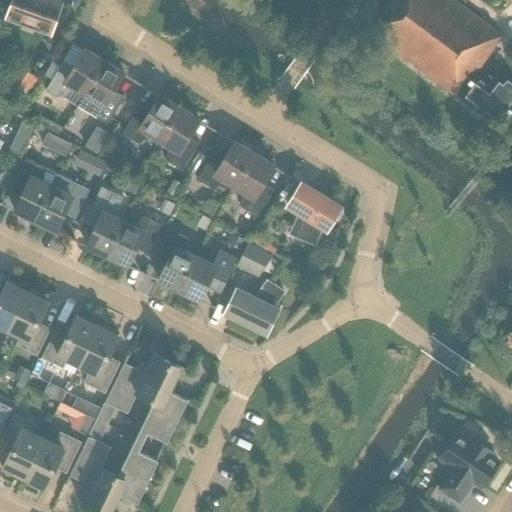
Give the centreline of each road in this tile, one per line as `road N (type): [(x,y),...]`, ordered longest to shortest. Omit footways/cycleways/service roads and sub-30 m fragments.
road 1 (residential): [(116,0),(133,40),(377,186),(363,302)]
road 2 (residential): [(252,369),(0,242)]
road 3 (unclassified): [(363,302),(511,409)]
road 4 (residential): [(252,369),(184,511)]
road 5 (residential): [(363,302),(252,369)]
